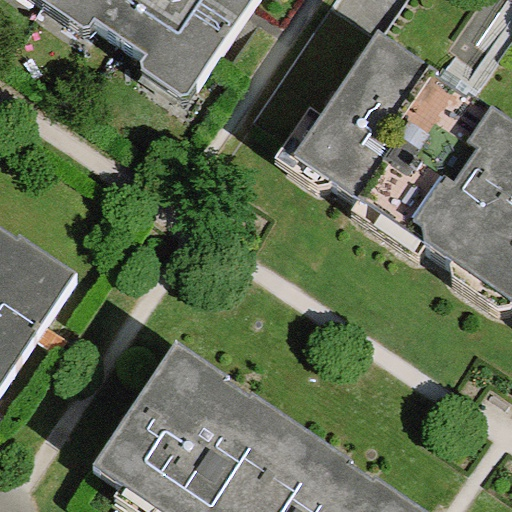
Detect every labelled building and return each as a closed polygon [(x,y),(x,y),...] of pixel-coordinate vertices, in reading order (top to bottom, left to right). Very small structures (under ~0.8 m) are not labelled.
[(53,0),(51,4),(196,100),(265,0),(53,0)] [(303,159),(380,45),(355,28),(333,12),(255,125),(303,159)] [(483,203),(511,161),(511,136),(380,45),(303,159),(459,269),(497,212),(483,203)] [(511,161),(483,203),(497,212),(459,269),(511,303),(511,161)] [(0,231),(0,400),(80,284),(0,231)] [(255,511),(304,438),(179,353),(96,477),(124,496),(138,492),(167,511),(255,511)] [(415,511),(304,438),(255,511),(415,511)]
